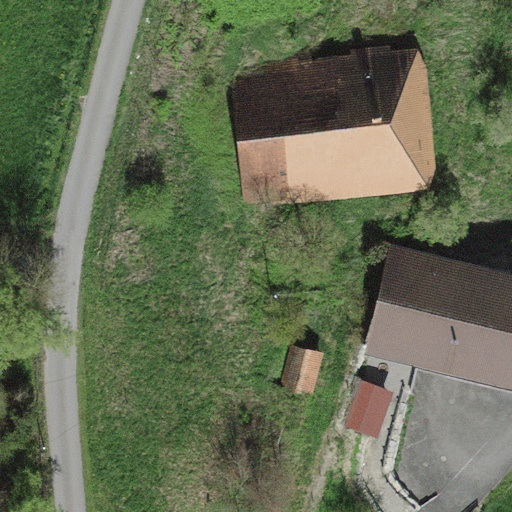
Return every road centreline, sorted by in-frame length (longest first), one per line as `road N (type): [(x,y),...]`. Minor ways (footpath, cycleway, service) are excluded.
road 1 (unclassified): [(75,511),(62,407),(65,258),(129,0)]
road 2 (track): [(297,511),(349,324)]
